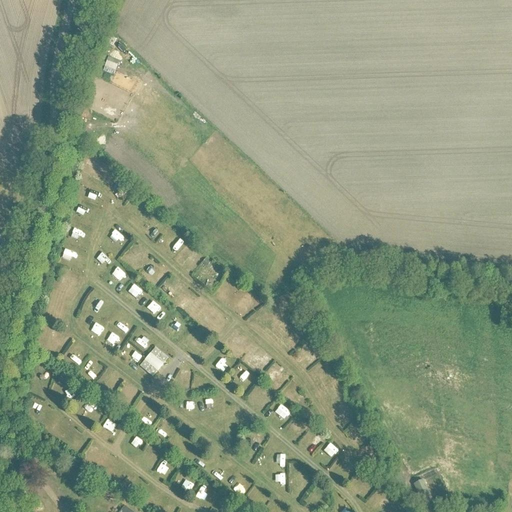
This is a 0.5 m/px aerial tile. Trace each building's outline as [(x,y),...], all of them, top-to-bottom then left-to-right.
[(86,162),(82,170),(104,181),(107,173),(86,162)] [(168,248),(175,241),(168,234),(161,241),(168,248)] [(182,264),(196,249),(190,243),(176,258),(182,264)] [(139,269),(149,256),(143,251),(133,265),(139,269)] [(150,281),(156,287),(168,273),(162,268),(150,281)] [(73,294),(75,287),(60,284),(58,290),(73,294)] [(181,284),(169,298),(175,303),(188,289),(181,284)] [(247,291),(234,303),(240,310),(253,297),(247,291)] [(273,299),(275,305),(295,301),(293,295),(273,299)] [(189,314),(195,320),(209,303),(202,298),(189,314)] [(63,321),(65,314),(48,308),(45,315),(63,321)] [(217,333),(227,322),(220,316),(210,327),(217,333)] [(45,324),(39,346),(47,349),(53,326),(45,324)] [(240,359),(254,343),(247,337),(233,353),(240,359)] [(155,348),(140,368),(153,378),(168,359),(155,348)] [(248,362),(261,373),(273,359),(266,354),(258,363),(252,358),(248,362)] [(312,370),(318,377),(332,365),(326,358),(312,370)] [(180,391),(190,392),(192,372),(182,371),(180,391)] [(277,390),(288,378),(282,372),(271,384),(277,390)] [(113,394),(120,383),(115,380),(108,390),(113,394)] [(338,380),(323,388),(326,396),(342,388),(338,380)] [(253,402),(265,389),(260,385),(248,397),(253,402)] [(289,388),(283,394),(295,407),(301,401),(289,388)] [(131,391),(121,409),(128,413),(138,395),(131,391)] [(336,418),(350,408),(345,402),(332,412),(336,418)] [(82,404),(81,411),(103,415),(105,408),(82,404)] [(305,448),(319,434),(313,429),(299,442),(305,448)] [(245,434),(245,452),(253,452),(254,434),(245,434)] [(86,458),(103,462),(104,456),(87,453),(86,458)] [(161,469),(177,472),(178,466),(162,463),(161,469)] [(300,488),(299,466),(290,466),(291,488),(300,488)] [(364,471),(351,484),(356,490),(369,477),(364,471)] [(397,472),(388,478),(397,491),(406,485),(397,472)] [(424,481),(413,486),(424,509),(434,504),(424,481)] [(376,506),(386,492),(380,487),(370,502),(376,506)] [(329,504),(325,489),(321,490),(324,505),(329,504)] [(50,496),(47,490),(29,501),(35,511),(46,511),(49,511),(43,501),(50,496)]
